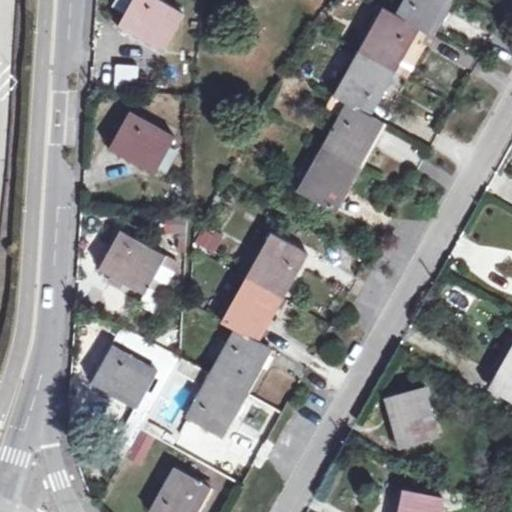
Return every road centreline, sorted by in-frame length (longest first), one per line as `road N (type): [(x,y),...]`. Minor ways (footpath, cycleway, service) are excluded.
road 1 (residential): [(292,511),(511,107)]
road 2 (residential): [(36,389),(46,344),(67,0)]
road 3 (residential): [(73,511),(44,445),(36,389)]
road 4 (residential): [(0,508),(36,389)]
